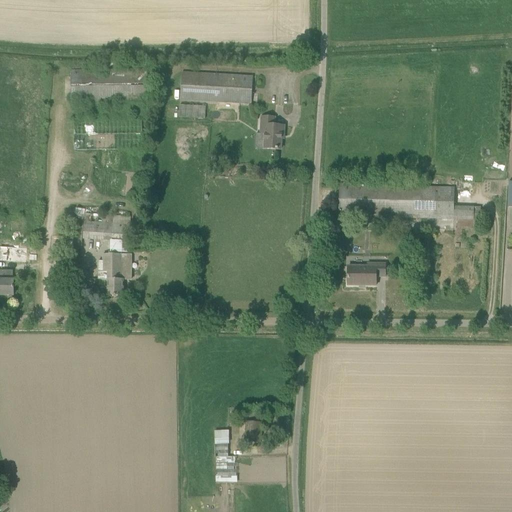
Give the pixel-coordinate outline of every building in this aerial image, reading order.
[(151,101),(151,70),(71,71),(72,103),(151,101)] [(180,100),(251,104),(253,77),(182,73),(180,100)] [(206,118),(206,105),(179,105),(179,118),(206,118)] [(275,126),(275,118),(262,117),(261,135),(265,135),(264,149),(281,150),(281,135),(284,136),(284,127),(275,126)] [(454,220),(455,182),(427,181),(427,187),(339,185),(338,216),(435,219),(454,220)] [(85,214),(83,239),(128,242),(130,218),(85,214)] [(67,221),(64,264),(80,265),(83,222),(67,221)] [(0,242),(0,261),(26,263),(27,244),(0,242)] [(108,280),(107,297),(123,297),(123,280),(123,270),(131,270),(131,255),(104,255),(104,273),(98,273),(98,280),(108,280)] [(348,267),(348,286),(376,286),(376,277),(385,277),(385,265),(368,264),(368,267),(348,267)] [(0,271),(0,295),(14,296),(14,281),(13,281),(13,271),(0,271)] [(245,442),(261,443),(262,424),(246,422),(245,442)] [(229,430),(215,431),(217,483),(238,482),(237,456),(230,457),(229,430)]
